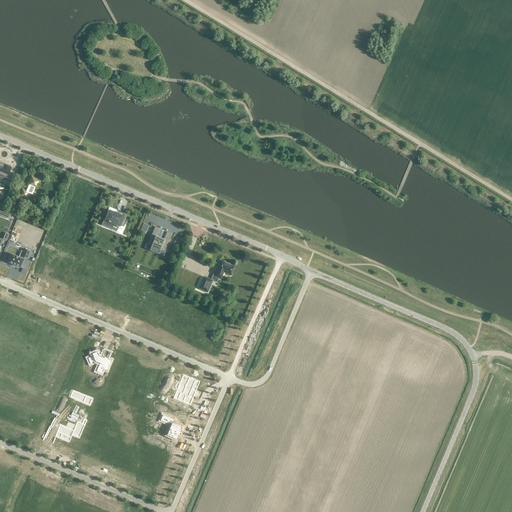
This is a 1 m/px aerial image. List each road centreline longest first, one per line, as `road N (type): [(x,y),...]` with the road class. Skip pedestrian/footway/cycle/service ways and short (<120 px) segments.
road 1 (track): [(182,0),(511,201)]
road 2 (residential): [(281,256),(0,135)]
road 3 (residential): [(0,282),(229,377)]
road 4 (residential): [(472,355),(452,331),(311,270)]
road 5 (residential): [(164,511),(0,443)]
road 6 (residential): [(422,511),(475,383),(472,355)]
road 7 (unclassified): [(229,377),(248,384),(268,374),(311,270)]
road 8 (residential): [(229,377),(171,511)]
road 9 (residential): [(281,256),(229,377)]
